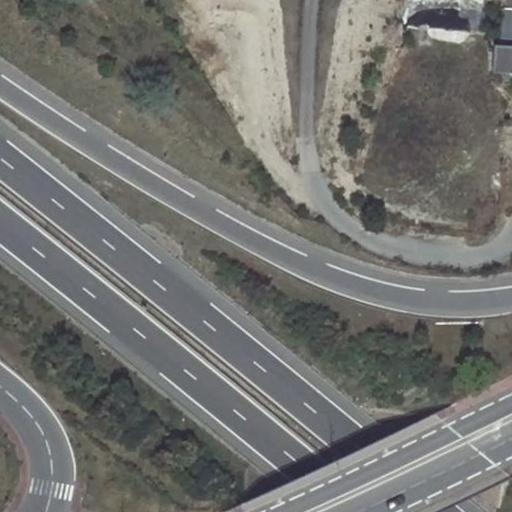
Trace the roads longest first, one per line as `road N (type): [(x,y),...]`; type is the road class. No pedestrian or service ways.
road 1 (trunk): [(511,297),(435,301),(341,281),(172,197),(0,84)]
road 2 (trunk): [(434,511),(0,158)]
road 3 (trunk): [(0,222),(358,511)]
road 4 (tertiary): [(511,403),(284,511)]
road 5 (tertiary): [(354,511),(511,437)]
road 6 (trunk): [(0,386),(46,440),(46,511)]
